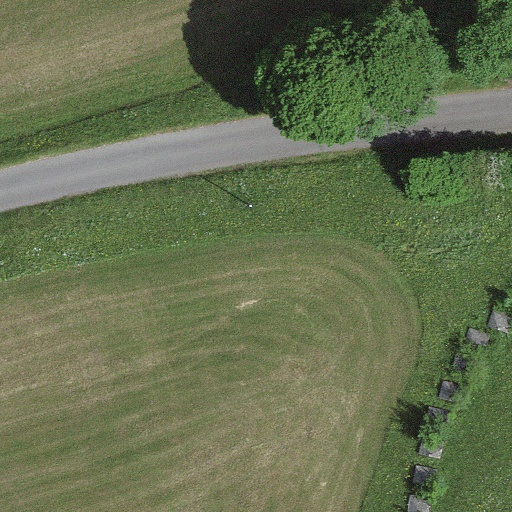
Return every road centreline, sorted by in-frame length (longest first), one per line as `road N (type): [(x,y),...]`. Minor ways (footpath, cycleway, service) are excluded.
road 1 (tertiary): [(0,192),(304,132),(511,108)]
road 2 (track): [(92,168),(273,77),(501,0)]
